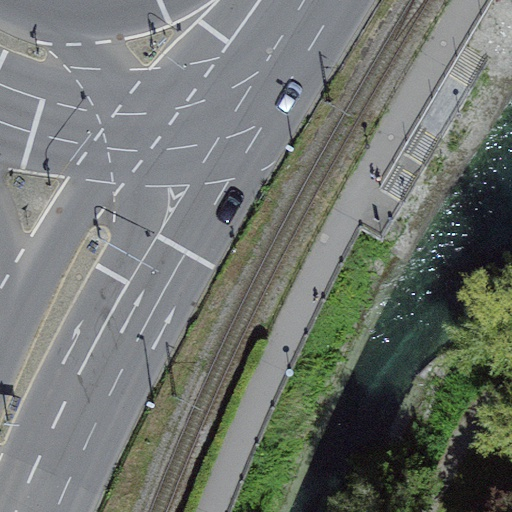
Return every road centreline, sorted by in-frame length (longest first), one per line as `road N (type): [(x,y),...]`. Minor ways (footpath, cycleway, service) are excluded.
road 1 (tertiary): [(204,162),(55,431)]
road 2 (tertiary): [(0,208),(54,374),(55,431)]
road 3 (tertiary): [(204,162),(149,124),(56,10)]
road 4 (secondary): [(0,109),(204,162)]
road 5 (secondary): [(302,0),(204,162)]
road 6 (secondary): [(176,0),(56,10)]
